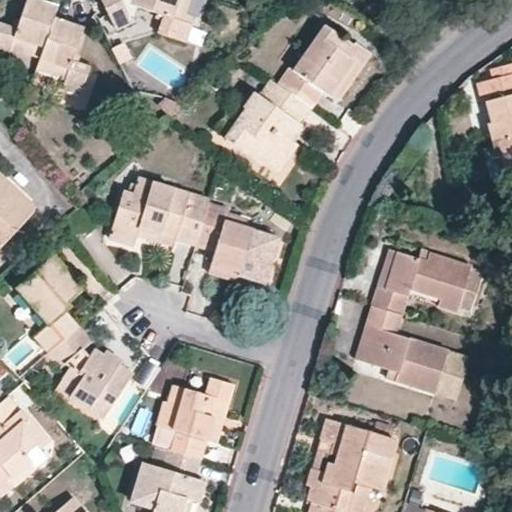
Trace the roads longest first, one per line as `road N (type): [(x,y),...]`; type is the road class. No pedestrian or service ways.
road 1 (residential): [(511,16),(438,77),(364,167),(336,223),(291,362)]
road 2 (residential): [(291,362),(247,511)]
road 3 (residential): [(148,314),(291,362)]
